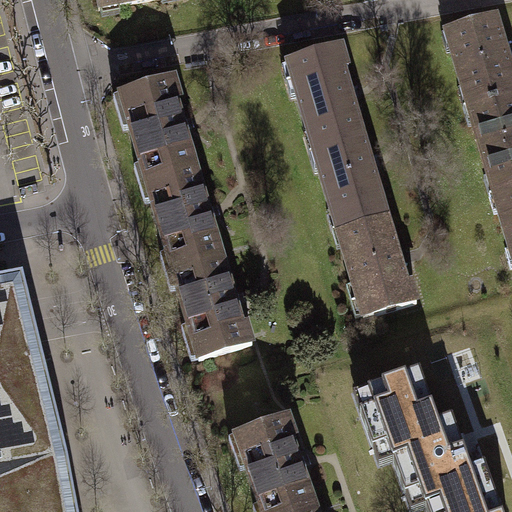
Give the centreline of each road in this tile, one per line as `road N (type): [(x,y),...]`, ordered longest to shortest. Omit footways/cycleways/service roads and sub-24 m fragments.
road 1 (residential): [(60,71),(434,0)]
road 2 (residential): [(91,207),(189,511)]
road 3 (residential): [(60,71),(91,207)]
